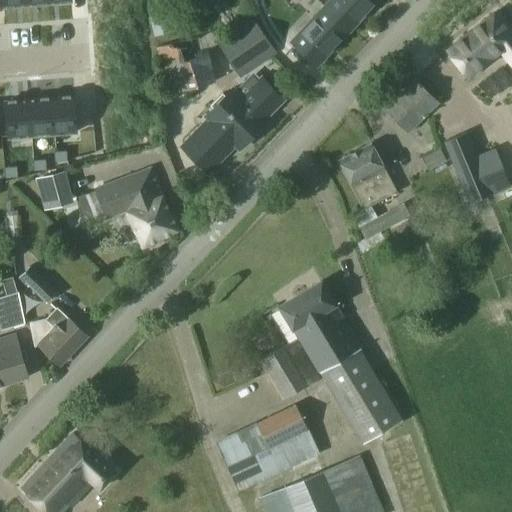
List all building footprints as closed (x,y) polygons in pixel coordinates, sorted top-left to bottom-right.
[(329,0),(320,10),(347,34),(378,0),(329,0)] [(347,34),(320,10),(290,42),(317,67),(347,34)] [(449,50),(470,76),(503,49),(511,61),(511,27),(498,11),(449,50)] [(152,16),(155,34),(165,32),(162,14),(152,16)] [(276,52),(253,19),(217,44),(240,77),(276,52)] [(216,83),(205,36),(156,48),(167,95),(216,83)] [(257,81),(251,75),(235,93),(230,88),(224,96),(221,93),(209,106),(212,109),(205,116),(212,123),(185,152),(183,150),(182,151),(208,174),(236,145),(240,149),(266,121),(263,118),(282,98),(260,77),(257,81)] [(439,103),(414,77),(382,108),(407,134),(439,103)] [(73,97),(50,98),(53,134),(76,132),(73,97)] [(50,98),(28,100),(31,136),(53,134),(50,98)] [(5,102),(8,138),(31,136),(28,100),(5,102)] [(445,142),(470,203),(511,186),(495,149),(477,157),(467,132),(445,142)] [(383,169),(370,144),(339,160),(365,209),(397,192),(384,168),(383,169)] [(446,161),(440,149),(422,158),(428,171),(446,161)] [(66,151),(54,152),(55,163),(67,162),(66,151)] [(34,171),(46,170),(45,160),(33,161),(34,171)] [(18,178),(17,167),(4,168),(5,178),(18,178)] [(85,226),(126,209),(143,245),(145,244),(148,247),(155,247),(159,242),(157,238),(176,229),(161,197),(150,169),(76,199),(85,226)] [(41,177),(51,206),(72,199),(63,170),(41,177)] [(365,239),(358,243),(363,253),(373,248),(412,227),(407,217),(409,215),(403,203),(359,227),(365,239)] [(56,293),(30,267),(18,278),(27,288),(29,286),(46,304),(56,293)] [(17,292),(13,277),(2,281),(6,296),(0,297),(0,326),(1,330),(25,323),(18,292),(17,292)] [(362,444),(402,420),(321,282),(279,306),(318,373),(319,372),(362,444)] [(57,307),(47,318),(29,321),(35,347),(37,344),(59,365),(87,336),(57,307)] [(0,385),(27,377),(14,335),(0,338),(0,385)] [(319,378),(295,339),(258,361),(282,400),(319,378)] [(211,381),(215,391),(224,386),(220,377),(211,381)] [(308,428),(297,405),(216,442),(239,491),(319,454),(312,437),(305,440),(301,431),(308,428)] [(44,465),(21,488),(46,511),(64,511),(92,482),(99,488),(100,489),(115,472),(73,433),(72,434),(49,459),(44,465)] [(383,511),(358,455),(259,499),(264,511),(383,511)]
